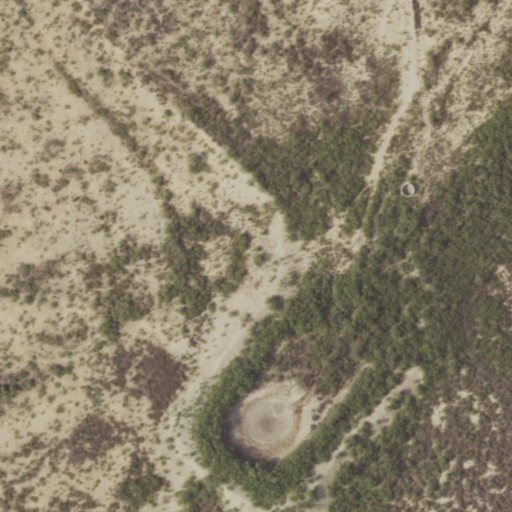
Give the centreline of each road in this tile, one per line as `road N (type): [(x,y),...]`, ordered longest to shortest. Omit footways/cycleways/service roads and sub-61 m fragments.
road 1 (track): [(176,511),(160,442),(194,322),(189,242),(141,145),(66,82),(17,0)]
road 2 (track): [(412,0),(423,53),(356,260)]
